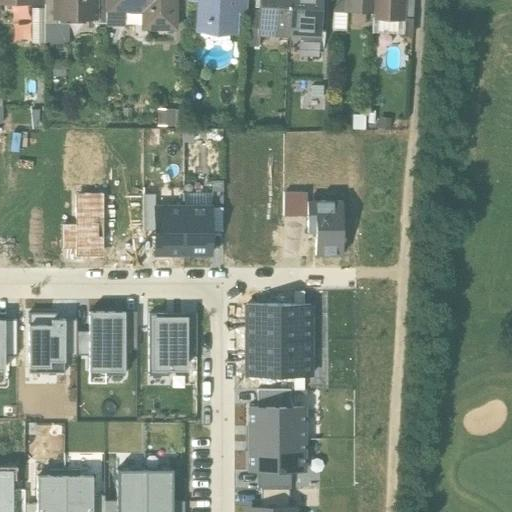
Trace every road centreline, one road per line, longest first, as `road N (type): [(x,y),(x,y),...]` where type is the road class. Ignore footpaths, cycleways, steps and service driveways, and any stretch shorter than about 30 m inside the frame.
road 1 (track): [(394,511),(423,0)]
road 2 (residential): [(219,283),(221,511)]
road 3 (residential): [(0,281),(219,283)]
road 4 (residential): [(219,283),(342,284)]
